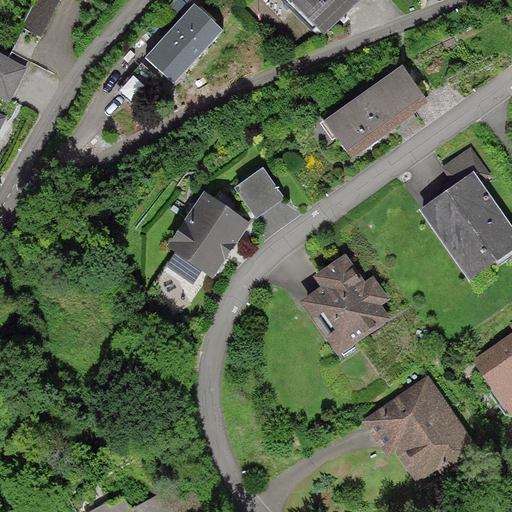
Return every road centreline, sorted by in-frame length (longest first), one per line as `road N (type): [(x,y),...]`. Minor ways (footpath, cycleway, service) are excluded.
road 1 (residential): [(511,78),(259,259),(229,297),(211,330),(207,428),(230,484),(252,511)]
road 2 (residential): [(8,195),(18,201),(232,92),(472,0)]
road 3 (residential): [(8,195),(70,87),(144,0)]
